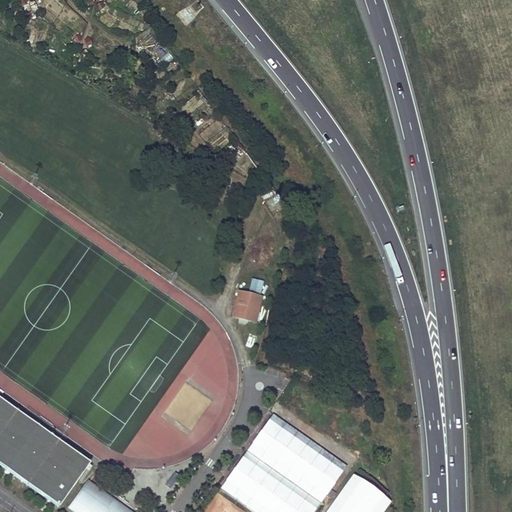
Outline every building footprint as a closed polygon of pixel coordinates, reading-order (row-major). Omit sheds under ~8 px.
[(248,291),(260,294),(264,282),(251,279),(248,291)] [(238,291),(232,316),(254,322),(261,297),(238,291)] [(89,463),(0,399),(0,465),(58,508),(89,463)] [(314,511),(346,467),(273,414),(220,488),(254,511),(314,511)] [(326,511),(382,511),(390,501),(350,475),(326,511)] [(87,484),(70,508),(75,511),(140,511),(137,509),(135,511),(118,511),(115,509),(118,505),(87,484)]
